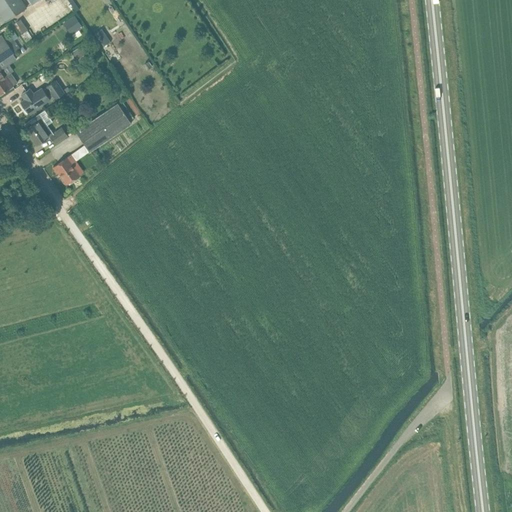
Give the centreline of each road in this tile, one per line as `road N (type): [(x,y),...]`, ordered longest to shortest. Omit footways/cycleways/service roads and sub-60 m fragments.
road 1 (primary): [(478,511),(431,0)]
road 2 (track): [(264,511),(68,221)]
road 3 (unclassified): [(344,511),(448,392),(448,373)]
road 4 (unclassified): [(68,221),(0,121)]
road 5 (track): [(463,511),(448,392)]
